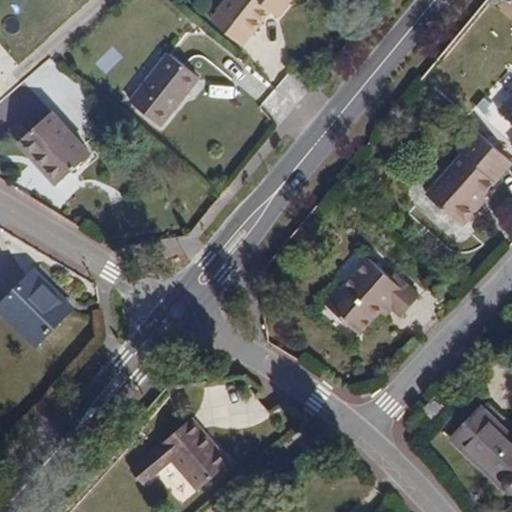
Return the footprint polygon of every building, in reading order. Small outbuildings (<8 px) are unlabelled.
[(226,0),(220,8),(250,34),(271,10),(277,16),(290,0),(226,0)] [(250,34),(220,8),(211,19),(241,45),(250,34)] [(199,77),(170,54),(132,102),(160,125),(199,77)] [(264,101),(277,114),(302,89),(289,76),(264,101)] [(511,143),(511,144),(511,95),(499,110),(511,121),(511,143)] [(52,112),(28,133),(19,141),(56,185),(90,156),(52,112)] [(19,141),(28,133),(18,123),(8,131),(19,141)] [(511,161),(475,129),(457,150),(462,155),(426,194),(462,226),(480,206),(476,201),(483,193),(511,161)] [(476,201),(480,206),(488,197),(483,193),(476,201)] [(348,292),(334,309),(361,334),(380,312),(386,305),(392,310),(400,316),(421,293),(397,272),(392,277),(370,258),(343,288),(348,292)] [(37,272),(1,307),(39,344),(74,307),(37,272)] [(322,300),(334,309),(348,292),(343,288),(338,283),(322,300)] [(386,305),(380,312),(385,317),(392,310),(386,305)] [(421,408),(433,421),(446,409),(434,396),(421,408)] [(511,422),(487,400),(481,407),(511,436),(511,422)] [(509,490),(511,491),(511,436),(481,407),(452,438),(500,484),(504,480),(506,486),(509,490)] [(192,419),(187,423),(204,443),(208,438),(192,419)] [(187,423),(147,459),(152,463),(166,452),(173,462),(198,489),(229,462),(208,438),(204,443),(187,423)] [(152,463),(147,459),(132,471),(145,487),(173,462),(166,452),(152,463)]
